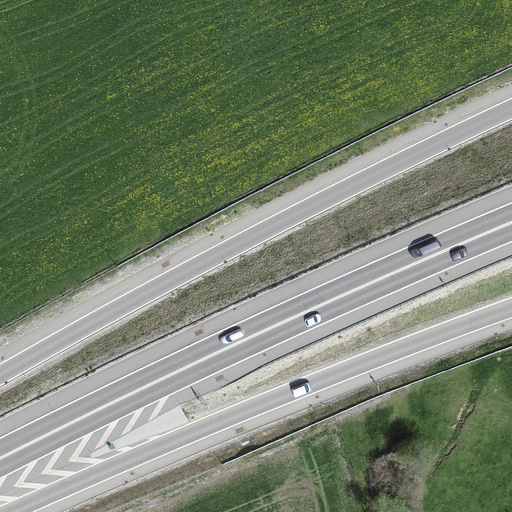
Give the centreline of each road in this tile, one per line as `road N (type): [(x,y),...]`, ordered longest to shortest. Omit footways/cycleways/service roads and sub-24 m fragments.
road 1 (trunk): [(511,107),(186,270),(0,374)]
road 2 (trunk): [(0,457),(511,221)]
road 3 (trunk): [(13,511),(511,309)]
